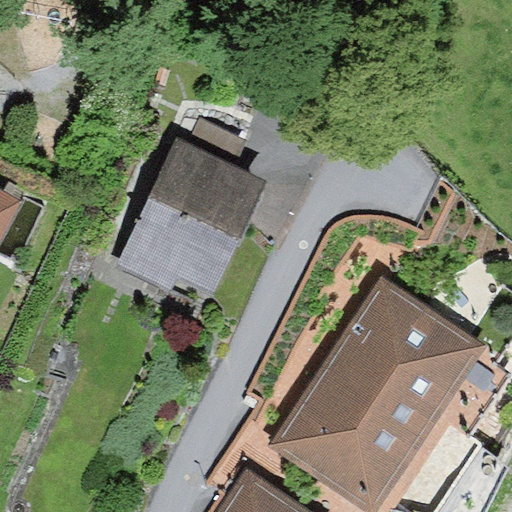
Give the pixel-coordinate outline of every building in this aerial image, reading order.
[(200,124),(187,152),(236,175),(249,147),(200,124)] [(187,152),(179,148),(120,272),(170,296),(179,287),(217,305),(271,192),(236,175),(187,152)] [(0,251),(20,215),(0,204),(0,251)] [(484,339),(382,271),(269,439),(371,507),(484,339)] [(327,511),(246,462),(214,511),(327,511)]
